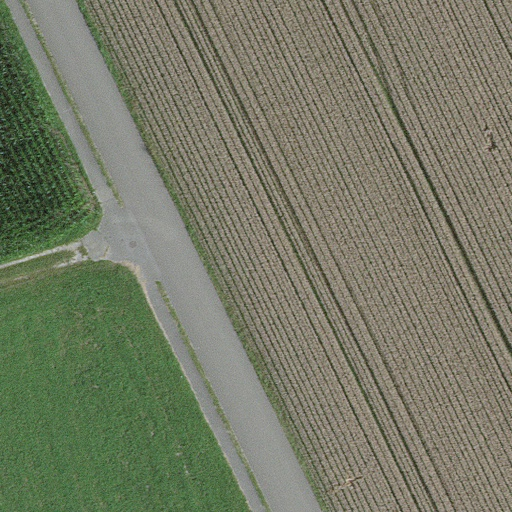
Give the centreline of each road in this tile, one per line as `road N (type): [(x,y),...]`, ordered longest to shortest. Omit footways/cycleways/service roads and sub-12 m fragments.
road 1 (residential): [(41,0),(146,233),(294,511)]
road 2 (track): [(0,275),(146,233)]
